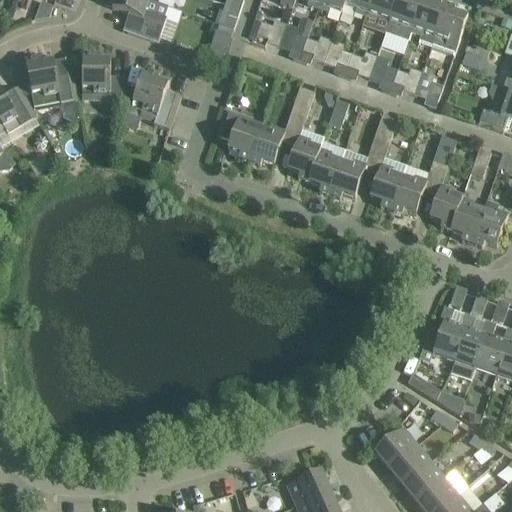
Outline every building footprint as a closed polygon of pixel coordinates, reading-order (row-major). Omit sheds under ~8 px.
[(159,7),(140,0),(116,0),(112,11),(133,18),(129,30),(160,41),(167,22),(162,21),(166,10),(159,7)] [(236,0),(227,0),(223,15),(238,20),(244,3),(236,0)] [(318,11),(322,0),(297,0),(309,4),(308,7),(318,11)] [(347,0),(322,0),(318,11),(329,15),(330,12),(342,16),(343,16),(345,8),(347,0)] [(347,0),(345,8),(357,12),(356,16),(366,20),(373,0),(347,0)] [(390,24),(398,0),(373,0),(366,20),(377,23),(378,20),(390,24)] [(398,0),(390,24),(386,35),(409,43),(412,35),(423,4),(412,0),(398,0)] [(436,8),(423,4),(412,35),(422,39),(421,43),(432,48),(446,8),(437,5),(436,8)] [(456,12),(446,8),(432,48),(455,57),(468,20),(455,15),(456,12)] [(272,30),(261,26),(256,39),(267,43),(272,30)] [(217,33),(214,42),(229,48),(232,39),(217,33)] [(300,64),(308,41),(296,37),(290,56),(293,62),(300,64)] [(318,45),(308,41),(300,64),(307,67),(312,62),(318,45)] [(353,57),(342,54),(336,72),(338,77),(345,80),(353,57)] [(364,61),(353,57),(345,80),(351,82),(357,81),(358,78),(364,61)] [(100,58),(83,58),(83,81),(83,105),(97,104),(98,97),(110,97),(110,107),(127,107),(127,80),(111,81),(111,63),(100,63),(100,58)] [(42,61),(26,65),(29,83),(34,109),(61,105),(61,107),(78,104),(70,62),(65,62),(65,63),(55,65),(54,64),(43,66),(42,61)] [(398,73),(388,69),(381,86),(381,88),(383,93),(390,96),(398,73)] [(409,77),(398,73),(390,96),(397,98),(402,96),(409,77)] [(170,133),(181,99),(167,94),(169,87),(158,84),(160,79),(144,74),(137,93),(129,117),(155,126),(154,128),(170,133)] [(511,79),(511,82),(507,81),(503,92),(511,94),(511,79)] [(444,89),(433,85),(426,104),(429,109),(436,112),(444,89)] [(511,94),(503,92),(492,88),(489,97),(493,105),(490,115),(484,113),(480,125),(504,133),(507,121),(511,122),(511,94)] [(0,139),(7,136),(9,138),(36,122),(28,108),(18,91),(4,98),(1,92),(0,92),(0,139)] [(307,122),(309,115),(315,96),(300,91),(291,116),(307,122)] [(341,132),(343,127),(349,108),(338,104),(331,123),(329,128),(341,132)] [(251,123),(245,121),(226,114),(217,141),(231,145),(228,152),(241,156),(239,161),(250,165),(261,132),(250,128),(251,123)] [(301,140),(303,133),(307,122),(291,116),(285,134),(275,131),(273,135),(261,132),(250,165),(261,169),(262,164),(275,168),(284,142),(297,146),(299,139),(301,140)] [(389,150),(391,143),(398,124),(382,119),(374,145),(389,150)] [(325,141),(303,133),(301,140),(299,139),(297,146),(288,173),(300,177),(299,182),(310,185),(324,146),(325,141)] [(449,170),(451,164),(457,145),(442,140),(433,165),(449,170)] [(383,168),(385,161),(389,150),(374,145),(368,161),(346,153),(342,165),(331,198),(341,202),(343,197),(355,201),(366,170),(379,175),(382,167),(383,168)] [(342,165),(346,153),(324,146),(310,185),(321,190),(320,194),(331,198),(342,165)] [(483,181),(485,175),(491,157),(480,153),(471,177),(483,181)] [(511,175),(511,158),(504,156),(499,171),(511,175)] [(408,169),(407,169),(385,161),(383,168),(382,167),(379,175),(370,201),(383,205),(381,210),(392,214),(403,180),(404,181),(408,169)] [(442,188),(449,170),(433,165),(427,183),(417,179),(415,184),(404,181),(403,180),(392,214),(403,217),(404,213),(417,217),(426,191),(439,195),(442,188)] [(453,192),(442,188),(439,195),(430,221),(442,226),(441,231),(452,234),(463,201),(451,197),(453,192)] [(473,247),(484,214),(472,210),(474,205),(463,201),(452,234),(463,239),(462,243),(473,247)] [(509,217),(497,213),(499,207),(487,203),(484,214),(473,247),(483,251),(485,246),(497,250),(509,217)] [(501,327),(507,306),(496,303),(490,324),(501,327)] [(461,330),(450,326),(455,313),(445,310),(440,324),(444,325),(433,357),(455,365),(466,332),(461,330)] [(476,321),(470,319),(466,317),(461,330),(466,332),(455,365),(451,377),(471,384),(475,372),(476,372),(487,339),(482,337),(471,333),(476,321)] [(496,328),(491,326),(487,324),(482,337),(487,339),(476,372),(496,379),(508,346),(503,344),(492,341),(496,328)] [(511,333),(507,331),(503,344),(508,346),(496,379),(511,384),(511,333)] [(442,428),(447,421),(436,414),(428,427),(434,435),(443,428),(442,428)] [(453,435),(458,428),(447,421),(442,428),(443,428),(453,435)] [(418,448),(417,448),(404,431),(375,455),(389,472),(418,448)] [(481,453),(485,445),(474,438),(470,446),(481,453)] [(492,460),(496,452),(485,445),(481,453),(492,460)] [(403,489),(431,465),(418,448),(389,472),(403,489)] [(417,505),(445,482),(431,465),(403,489),(417,505)] [(297,509),(330,494),(322,474),(288,489),(297,509)] [(422,511),(442,511),(459,499),(445,482),(417,505),(422,511)] [(297,511),(338,511),(330,494),(297,509),(297,511)] [(470,511),(459,499),(442,511),(470,511)]
